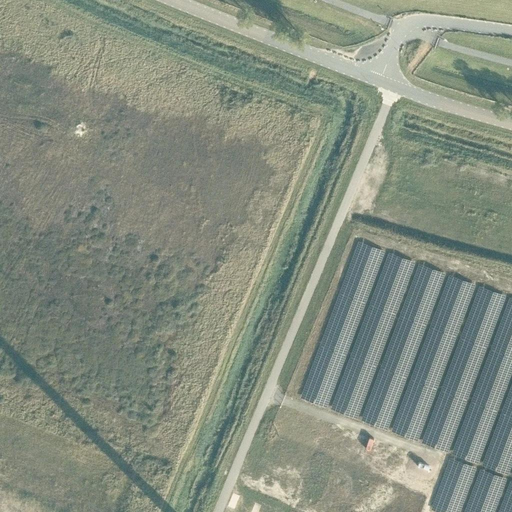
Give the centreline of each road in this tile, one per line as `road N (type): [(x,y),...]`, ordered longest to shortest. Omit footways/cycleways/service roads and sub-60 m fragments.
road 1 (tertiary): [(177,0),(387,83)]
road 2 (tertiary): [(511,122),(387,83)]
